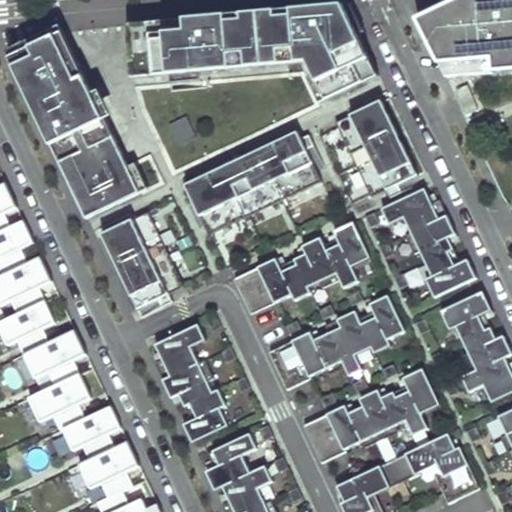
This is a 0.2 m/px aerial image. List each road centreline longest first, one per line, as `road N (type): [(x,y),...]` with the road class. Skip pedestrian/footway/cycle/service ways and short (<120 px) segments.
road 1 (residential): [(326,511),(222,295),(114,346)]
road 2 (residential): [(378,0),(487,231)]
road 3 (residential): [(114,346),(8,121)]
road 4 (residential): [(193,511),(114,346)]
